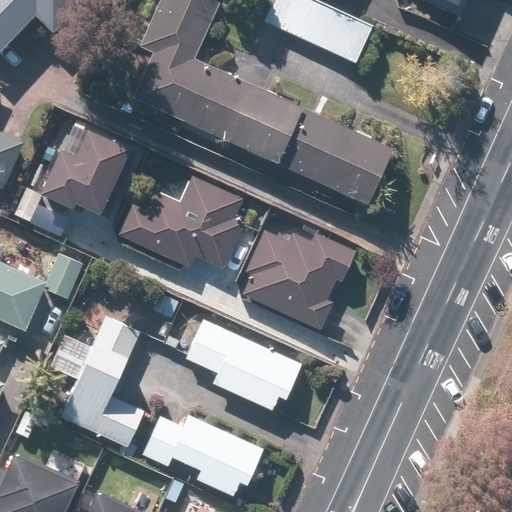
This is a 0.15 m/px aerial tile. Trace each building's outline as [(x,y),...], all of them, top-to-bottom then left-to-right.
[(0,0),(0,51),(30,21),(47,39),(86,0),(0,0)] [(360,209),(386,153),(191,59),(217,6),(204,0),(157,0),(114,90),(360,209)] [(464,0),(407,0),(455,22),(464,0)] [(0,192),(23,146),(0,135),(0,92),(1,89),(0,88),(0,192)] [(39,150),(30,171),(45,177),(37,195),(22,189),(9,218),(59,240),(68,221),(35,207),(38,201),(63,212),(65,208),(95,221),(125,151),(68,125),(54,157),(39,150)] [(241,202),(189,177),(176,204),(151,192),(142,210),(127,203),(112,235),(187,272),(194,258),(220,271),(244,221),(234,216),(241,202)] [(284,242),(260,231),(239,277),(245,280),(238,296),(316,332),(353,252),(312,233),(307,242),(288,234),(284,242)] [(20,333),(39,292),(62,303),(81,264),(52,250),(36,283),(0,265),(0,328),(18,337),(20,333)] [(129,458),(133,451),(124,447),(142,409),(109,394),(137,335),(72,304),(23,408),(129,458)] [(208,387),(269,414),(275,401),(283,404),(299,367),(199,322),(181,363),(213,377),(208,387)] [(195,474),(190,483),(227,500),(234,486),(242,489),(259,453),(162,409),(139,460),(163,470),(167,462),(195,474)] [(64,511),(79,482),(6,446),(0,458),(0,511),(64,511)] [(138,511),(89,487),(76,511),(138,511)]
